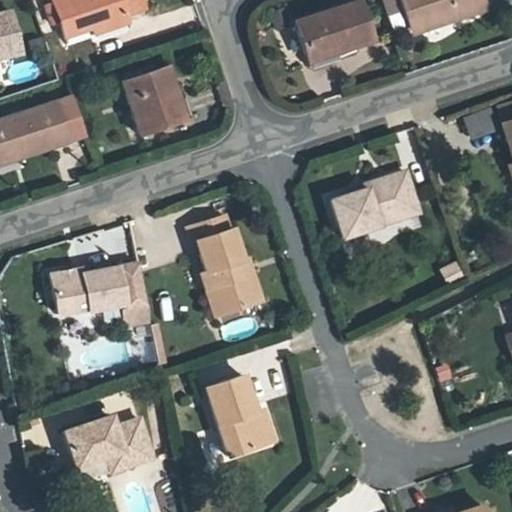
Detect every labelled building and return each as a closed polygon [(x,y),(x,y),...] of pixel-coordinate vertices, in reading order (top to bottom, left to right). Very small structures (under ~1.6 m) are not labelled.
[(97,29),(128,19),(150,11),(145,0),(54,0),(67,38),(97,29)] [(361,0),(298,21),(310,55),(337,46),(339,51),(375,39),(361,0)] [(401,0),(411,28),(456,13),(458,19),(488,9),(484,0),(401,0)] [(0,53),(20,49),(10,8),(0,10),(0,53)] [(413,34),(458,19),(456,13),(411,28),(413,34)] [(130,26),(128,19),(97,29),(99,36),(130,26)] [(341,56),(339,51),(337,46),(310,55),(314,66),(341,56)] [(172,98),(178,96),(166,63),(121,78),(140,132),(179,119),(172,98)] [(73,93),(53,100),(65,137),(85,131),(73,93)] [(185,94),(178,96),(172,98),(179,119),(192,114),(185,94)] [(0,115),(0,154),(16,149),(18,155),(67,139),(65,137),(53,100),(53,98),(0,115)] [(0,161),(18,155),(16,149),(0,154),(0,161)] [(366,189),(350,195),(330,201),(343,238),(421,212),(406,171),(365,185),(366,189)] [(366,189),(365,185),(348,190),(350,195),(366,189)] [(216,234),(232,228),(228,216),(212,221),(216,234)] [(197,240),(216,234),(212,221),(189,228),(193,241),(197,240)] [(240,262),(245,260),(235,228),(232,228),(216,234),(197,240),(207,271),(203,272),(208,288),(215,287),(224,314),(264,301),(255,273),(244,276),(240,262)] [(250,258),(245,260),(240,262),(244,276),(255,273),(250,258)] [(455,263),(439,270),(444,283),(460,277),(455,263)] [(86,271),(55,276),(62,316),(92,310),(93,313),(130,306),(124,270),(87,276),(86,271)] [(215,287),(208,288),(216,316),(224,314),(215,287)] [(447,364),(436,368),(441,382),(452,378),(447,364)] [(267,444),(256,411),(244,374),(206,386),(228,456),(267,444)] [(265,409),(256,411),(267,444),(275,441),(265,409)] [(126,455),(130,467),(157,457),(143,418),(118,427),(114,415),(67,431),(78,466),(110,456),(111,460),(126,455)] [(126,455),(111,460),(115,472),(130,467),(126,455)] [(453,511),(439,511),(435,511),(487,511),(485,502),(455,511),(453,511)]
